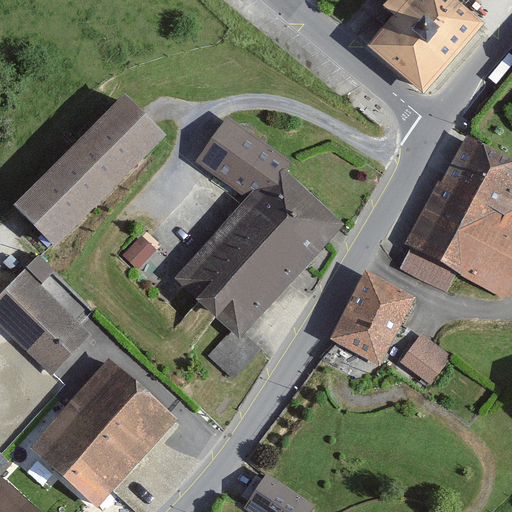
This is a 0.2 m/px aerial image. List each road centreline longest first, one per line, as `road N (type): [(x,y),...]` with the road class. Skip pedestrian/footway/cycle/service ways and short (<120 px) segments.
road 1 (tertiary): [(187,511),(224,480),(437,132)]
road 2 (tertiary): [(437,132),(285,0)]
